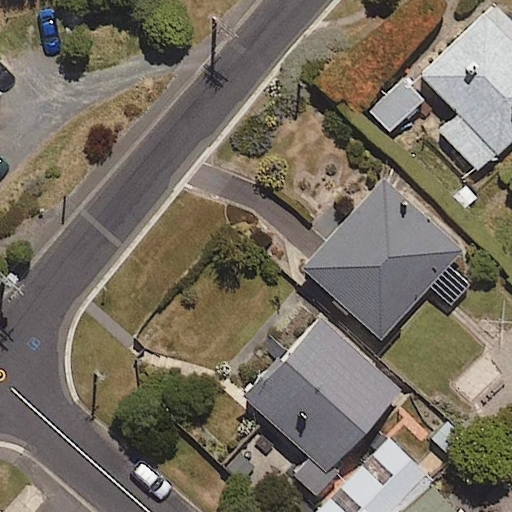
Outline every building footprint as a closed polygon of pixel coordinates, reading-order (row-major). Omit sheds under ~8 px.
[(450,107),(432,125),(472,164),(511,123),(511,24),(487,0),(477,0),(472,5),(469,2),(407,65),(450,107)] [(392,73),(360,104),(379,123),(411,92),(392,73)] [(365,165),(284,256),(370,332),(419,277),(443,298),(463,276),(438,255),(451,241),(365,165)] [(390,383),(303,301),(227,381),(314,463),(390,383)] [(377,430),(303,507),(308,511),(372,511),(416,467),(377,430)] [(379,511),(451,511),(419,476),(379,511)] [(511,511),(511,497),(494,511),(511,511)]
